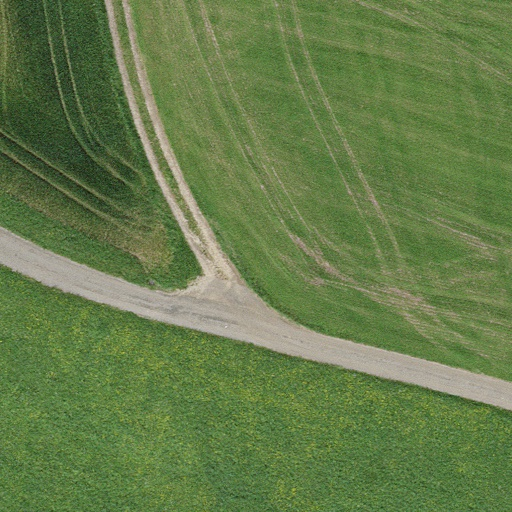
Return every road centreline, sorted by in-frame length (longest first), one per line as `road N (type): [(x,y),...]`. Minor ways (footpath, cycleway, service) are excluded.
road 1 (unclassified): [(0,249),(118,296),(511,400)]
road 2 (track): [(229,326),(227,289),(131,64),(122,0)]
